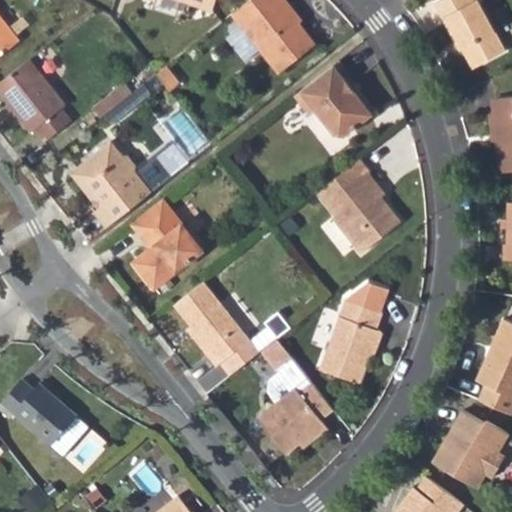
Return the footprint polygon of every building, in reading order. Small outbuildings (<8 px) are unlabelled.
[(176,0),(210,10),(213,0),(176,0)] [(295,11),(287,0),(252,0),(233,15),(278,73),(314,46),(291,15),(295,11)] [(435,0),(455,37),(463,35),(477,63),(507,44),(479,0),(435,0)] [(0,54),(23,37),(0,6),(0,54)] [(355,71),(342,55),(296,92),(311,112),(315,109),(339,138),(374,112),(347,77),(355,71)] [(61,101),(29,58),(0,81),(0,93),(25,127),(31,123),(43,138),(67,119),(56,104),(61,101)] [(174,69),(163,77),(171,88),(183,79),(174,69)] [(95,103),(104,116),(139,88),(130,78),(95,103)] [(497,115),(502,175),(511,173),(511,91),(500,92),(503,114),(497,115)] [(95,209),(109,226),(172,176),(158,158),(138,174),(135,169),(136,164),(135,158),(131,153),(128,150),(123,148),(119,148),(109,136),(68,167),(91,197),(96,193),(103,202),(95,209)] [(375,172),(363,155),(321,188),(339,211),(334,215),(361,253),(399,223),(383,202),(388,197),(371,175),(375,172)] [(200,249),(161,198),(128,224),(147,248),(134,259),(154,285),(200,249)] [(503,263),(511,263),(511,208),(509,208),(508,247),(502,247),(503,263)] [(260,351),(204,280),(174,302),(194,326),(190,330),(216,364),(221,361),(230,373),(259,351),(260,351)] [(363,280),(344,298),(320,366),(355,380),(368,345),(372,348),(379,328),(372,324),(377,310),(376,310),(383,288),(363,280)] [(279,310),(265,322),(278,337),(291,326),(279,310)] [(511,415),(511,320),(507,317),(477,378),(489,386),(483,403),(511,415)] [(333,411),(275,339),(260,351),(259,351),(274,371),(275,370),(276,373),(266,380),(265,391),(273,403),(254,417),(284,455),(295,446),(299,451),(327,430),(320,420),(333,411)] [(0,407),(10,416),(15,410),(53,438),(81,403),(41,373),(38,378),(27,369),(0,406),(0,407)] [(506,437),(462,411),(431,464),(474,490),(483,477),(489,480),(504,457),(497,452),(506,437)] [(459,511),(465,506),(426,477),(415,489),(410,485),(389,511),(459,511)] [(193,511),(177,492),(150,511),(193,511)]
